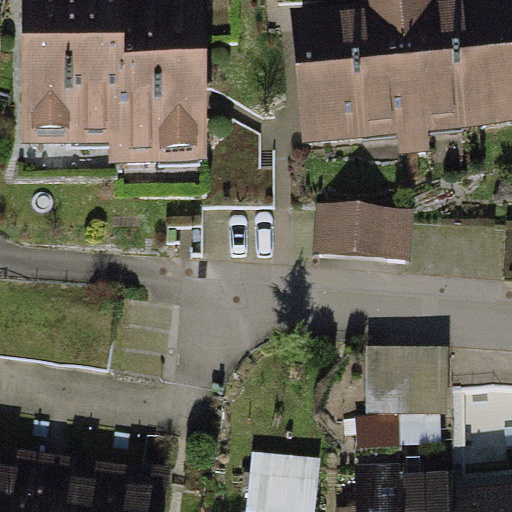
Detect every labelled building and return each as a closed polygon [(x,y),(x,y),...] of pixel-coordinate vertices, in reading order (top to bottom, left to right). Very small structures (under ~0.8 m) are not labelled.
[(23,0),(24,157),(112,156),(112,175),(210,174),(209,0),(23,0)] [(360,0),(362,16),(292,22),(304,156),(400,147),(401,164),(432,161),(430,144),(511,136),(511,0),(444,7),(443,0),(360,0)] [(412,266),(416,212),(316,207),(313,261),(412,266)] [(0,288),(0,355),(121,358),(123,292),(0,288)] [(365,353),(366,419),(443,418),(442,352),(365,353)] [(257,511),(327,511),(329,454),(260,452),(257,511)] [(170,511),(175,479),(0,453),(0,511),(170,511)] [(398,466),(358,468),(358,511),(511,511),(511,493),(457,498),(457,477),(447,478),(448,483),(402,484),(398,466)]
